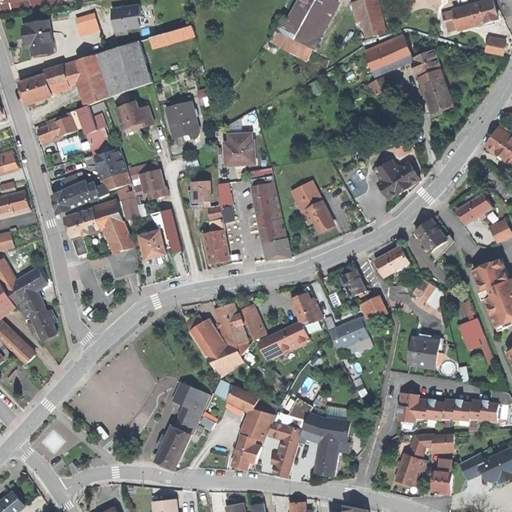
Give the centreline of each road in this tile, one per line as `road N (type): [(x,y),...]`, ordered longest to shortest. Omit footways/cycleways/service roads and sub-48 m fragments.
road 1 (tertiary): [(200,289),(297,273),(391,229),(471,146),(511,82)]
road 2 (residential): [(56,490),(115,472),(321,490),(416,511)]
road 3 (residential): [(97,350),(74,325),(0,60)]
road 4 (residential): [(200,289),(157,135)]
road 5 (tertiary): [(13,442),(97,350)]
road 6 (tertiary): [(97,350),(147,304),(200,289)]
